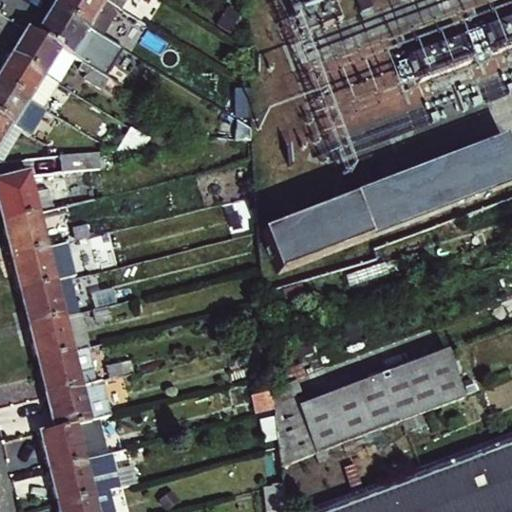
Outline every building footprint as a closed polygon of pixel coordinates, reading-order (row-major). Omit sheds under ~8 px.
[(66,0),(51,0),(39,20),(84,50),(101,24),(66,0)] [(66,0),(101,24),(126,41),(145,14),(124,0),(66,0)] [(124,0),(145,14),(154,0),(124,0)] [(329,0),(284,0),(295,28),(334,14),(329,0)] [(364,0),(352,0),(357,9),(366,5),(364,0)] [(227,2),(215,20),(227,29),(239,11),(227,2)] [(420,92),(432,124),(511,94),(511,12),(406,51),(415,77),(420,75),(425,90),(420,92)] [(84,50),(39,20),(30,14),(12,40),(58,71),(70,54),(79,60),(86,51),(84,50)] [(12,40),(0,59),(0,69),(26,87),(40,96),(41,97),(58,71),(12,40)] [(223,42),(214,56),(229,66),(239,53),(223,42)] [(104,46),(96,58),(121,75),(129,63),(104,46)] [(26,87),(0,69),(0,107),(8,112),(19,120),(23,122),(40,96),(26,87)] [(8,112),(0,107),(0,145),(2,146),(19,120),(8,112)] [(129,118),(115,138),(156,136),(129,118)] [(493,130),(259,219),(275,260),(508,171),(493,130)] [(244,131),(232,132),(234,158),(247,155),(244,131)] [(93,140),(84,141),(84,156),(103,154),(102,139),(93,140)] [(83,141),(46,143),(48,158),(84,156),(83,141)] [(0,171),(0,214),(27,208),(42,204),(38,187),(23,191),(17,167),(0,171)] [(36,244),(27,208),(0,214),(0,249),(1,253),(36,244)] [(66,237),(78,234),(75,223),(63,226),(66,237)] [(78,234),(66,237),(69,249),(94,243),(90,231),(78,234)] [(10,291),(46,282),(36,244),(1,253),(10,291)] [(63,278),(46,282),(10,291),(18,322),(70,309),(63,278)] [(80,294),(83,306),(95,303),(108,300),(105,288),(80,294)] [(99,316),(95,303),(83,306),(86,318),(99,316)] [(79,345),(70,309),(18,322),(27,357),(79,345)] [(463,386),(446,338),(307,388),(300,363),(271,374),(273,386),(275,406),(279,441),(280,451),(463,386)] [(87,380),(79,345),(27,357),(36,393),(73,383),(87,380)] [(97,364),(100,376),(126,370),(123,358),(97,364)] [(36,393),(45,428),(71,421),(81,419),(90,417),(102,414),(93,378),(87,380),(73,383),(36,393)] [(251,391),(256,411),(275,406),(273,386),(251,391)] [(45,428),(35,431),(43,464),(79,455),(98,450),(90,417),(81,419),(71,421),(45,428)] [(261,422),(267,444),(279,441),(276,418),(261,422)] [(509,511),(511,511),(511,422),(305,496),(307,503),(310,511),(509,511)] [(109,447),(121,444),(118,431),(106,434),(109,447)] [(121,444),(109,447),(112,459),(124,456),(121,444)] [(87,489),(79,455),(43,464),(51,498),(87,489)] [(87,489),(51,498),(54,511),(108,511),(102,486),(87,489)] [(123,505),(124,511),(138,511),(135,502),(123,505)] [(310,511),(307,503),(287,511),(310,511)]
